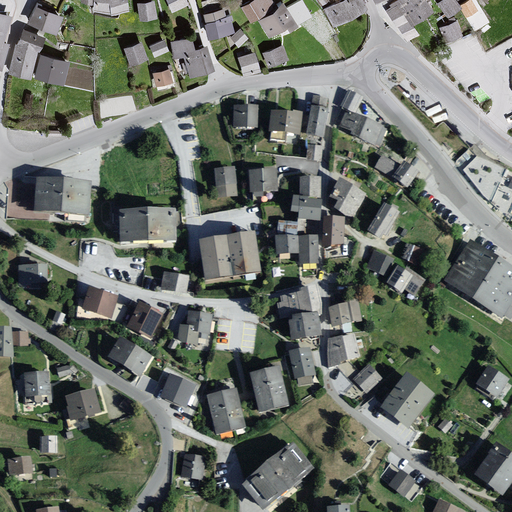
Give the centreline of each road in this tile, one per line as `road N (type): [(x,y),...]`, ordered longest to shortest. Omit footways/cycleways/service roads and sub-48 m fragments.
road 1 (residential): [(0,224),(31,250),(129,292),(199,303),(263,299),(322,283)]
road 2 (residential): [(478,511),(328,393),(322,283)]
road 3 (residential): [(0,302),(158,414),(165,461),(133,511)]
road 4 (tertiary): [(225,90),(0,174)]
road 5 (tertiary): [(511,242),(481,218),(362,76)]
road 6 (residential): [(322,283),(328,124),(337,91),(362,76)]
road 7 (tertiary): [(362,76),(309,74),(225,90)]
